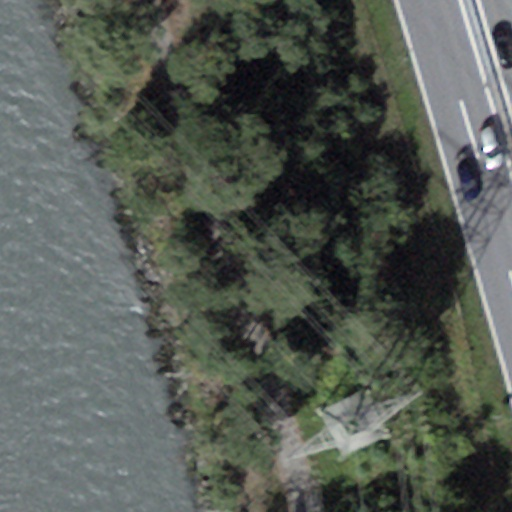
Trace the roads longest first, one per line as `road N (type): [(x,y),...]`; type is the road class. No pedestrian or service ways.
road 1 (track): [(297,511),(152,0)]
road 2 (trunk): [(437,0),(511,271)]
